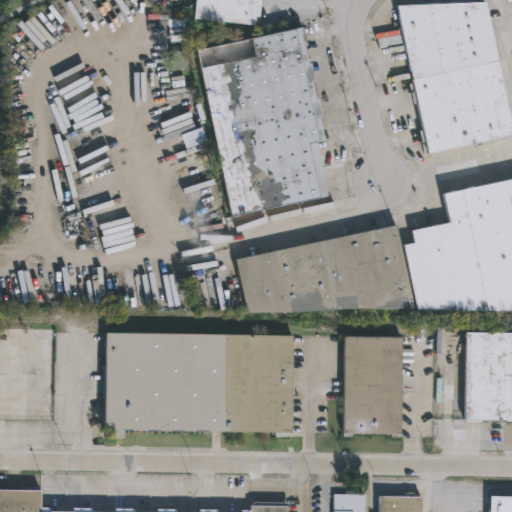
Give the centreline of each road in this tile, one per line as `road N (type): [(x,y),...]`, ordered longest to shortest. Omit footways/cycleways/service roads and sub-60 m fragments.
road 1 (residential): [(0,460),(511,464)]
road 2 (residential): [(385,183),(365,0)]
